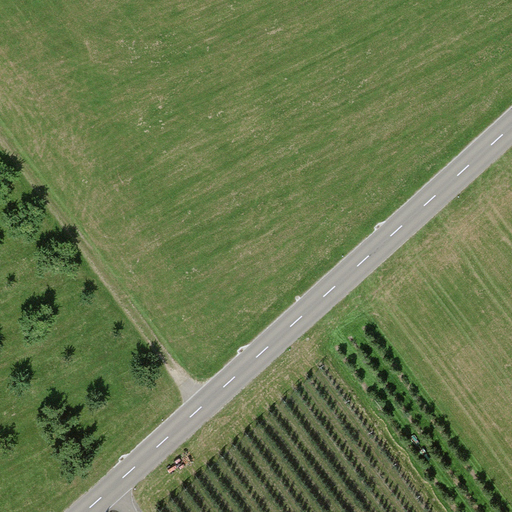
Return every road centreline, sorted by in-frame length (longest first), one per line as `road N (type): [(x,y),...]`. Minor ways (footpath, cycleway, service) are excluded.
road 1 (tertiary): [(88,511),(511,129)]
road 2 (track): [(0,140),(203,406)]
